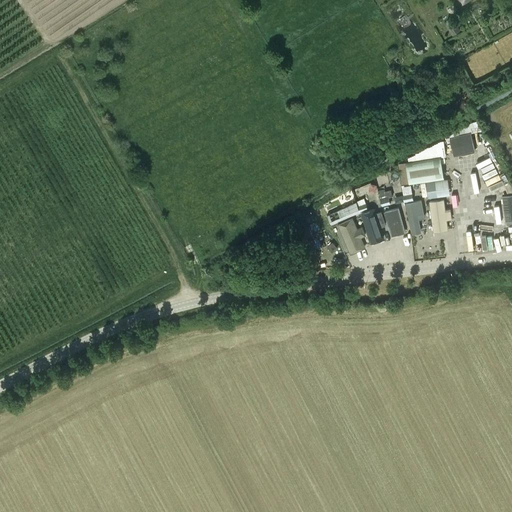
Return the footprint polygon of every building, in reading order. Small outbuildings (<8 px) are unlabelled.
[(455,22),(447,27),(452,34),(460,29),(455,22)] [(458,137),(459,143),(457,144),(458,149),(460,149),(462,154),(475,151),(471,134),(458,137)] [(409,184),(444,178),(440,156),(430,158),(398,163),(402,184),(409,183),(409,184)] [(504,178),(490,182),(492,188),(506,184),(504,178)] [(450,195),(448,179),(426,182),(428,198),(450,195)] [(411,185),(404,186),(404,185),(401,185),(404,202),(413,200),(411,185)] [(392,197),(391,191),(378,193),(381,205),(390,203),(389,197),(392,197)] [(505,221),(511,220),(511,194),(502,196),(505,221)] [(364,198),(356,201),(360,211),(361,212),(368,209),(364,198)] [(444,198),(429,200),(433,229),(449,227),(448,218),(454,217),(452,207),(446,208),(444,198)] [(416,200),(406,202),(413,232),(422,230),(416,200)] [(339,223),(337,221),(360,211),(356,201),(356,202),(327,215),(332,226),(339,223)] [(398,206),(385,210),(391,235),(405,232),(398,206)] [(364,213),(376,244),(386,240),(374,209),(364,213)] [(354,217),(338,224),(351,252),(366,246),(361,236),(367,233),(363,224),(358,226),(354,217)] [(474,248),(495,247),(495,234),(473,235),(474,248)]
